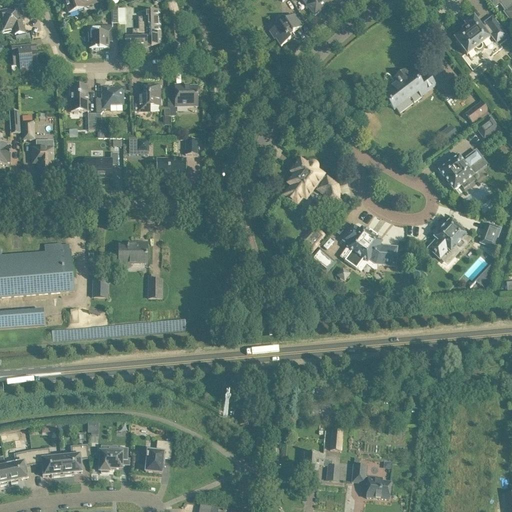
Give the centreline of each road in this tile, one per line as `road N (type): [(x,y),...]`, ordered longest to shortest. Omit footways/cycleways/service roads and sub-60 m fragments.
road 1 (primary): [(511,333),(49,373)]
road 2 (residential): [(171,0),(179,28),(175,66),(79,67),(66,65),(41,0)]
road 3 (unclassified): [(239,197),(217,204),(0,203)]
road 4 (residential): [(352,151),(424,188),(430,199),(415,221),(392,219),(366,198),(356,159)]
road 5 (residential): [(155,511),(133,497),(0,511)]
road 6 (residential): [(288,92),(343,33),(392,0)]
